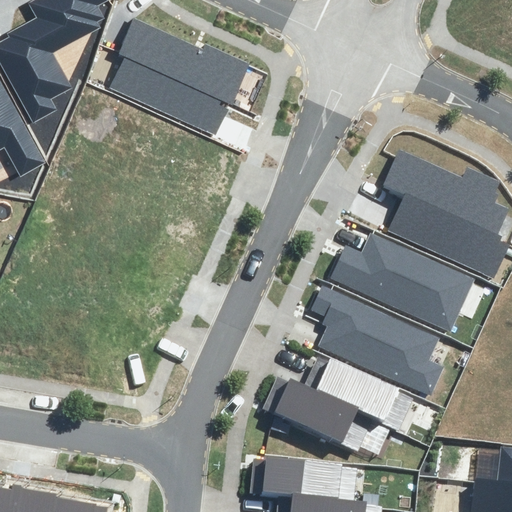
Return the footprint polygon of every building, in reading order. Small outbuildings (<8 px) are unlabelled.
[(0,42),(0,64),(34,127),(60,113),(55,104),(77,92),(55,51),(108,23),(98,5),(106,0),(39,0),(31,5),(40,21),(0,42)] [(119,52),(124,55),(231,103),(249,65),(207,46),(203,51),(134,19),(119,52)] [(124,55),(109,88),(216,138),(231,103),(124,55)] [(0,150),(2,149),(16,176),(41,163),(0,85),(0,150)] [(382,184),(404,195),(498,239),(511,211),(490,201),(498,185),(467,170),(463,178),(400,148),(382,184)] [(404,195),(388,229),(492,277),(508,243),(498,239),(404,195)] [(334,237),(319,275),(444,323),(463,273),(359,232),(354,245),(334,237)] [(426,330),(318,282),(304,314),(321,322),(314,337),(431,388),(444,359),(418,348),(426,330)] [(369,415),(399,429),(412,398),(317,357),(305,386),(369,415)] [(355,447),(369,415),(305,386),(276,373),(262,406),(355,447)] [(511,443),(504,443),(499,481),(511,482),(511,443)] [(344,505),(348,461),(250,455),(246,501),(286,504),(285,511),(369,511),(369,506),(344,505)] [(511,511),(511,482),(499,481),(477,478),(473,511),(511,511)] [(102,511),(0,490),(0,511),(102,511)]
